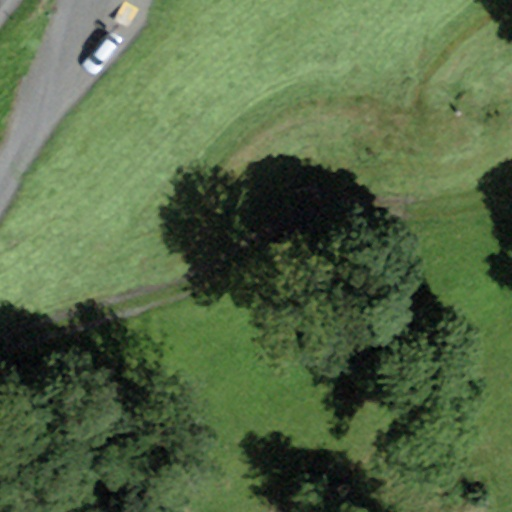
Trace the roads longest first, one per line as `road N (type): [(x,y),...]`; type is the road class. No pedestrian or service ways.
road 1 (track): [(0,337),(156,294),(343,204),(434,200),(486,187),(511,170)]
road 2 (track): [(490,0),(393,70),(280,92),(218,129),(187,175),(156,294)]
road 3 (unclassified): [(79,0),(0,186)]
